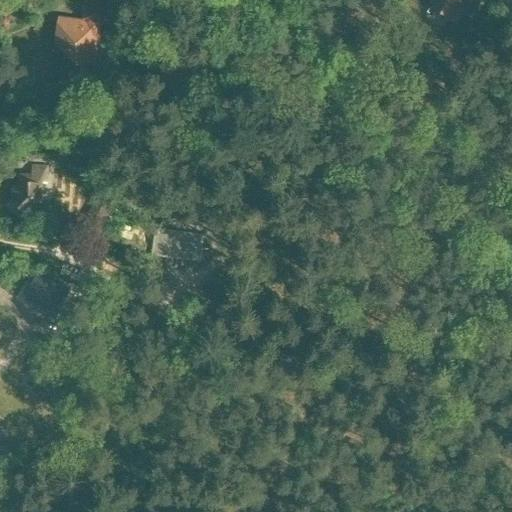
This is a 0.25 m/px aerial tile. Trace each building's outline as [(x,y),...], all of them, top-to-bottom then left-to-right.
[(434,0),(431,7),(442,12),(453,18),(458,8),(472,14),(479,0),(434,0)] [(58,17),(58,22),(66,32),(63,43),(75,56),(87,55),(95,63),(101,62),(97,22),(105,22),(103,6),(84,2),(81,21),(58,17)] [(41,181),(48,181),(47,167),(32,168),(33,174),(20,175),(21,182),(13,188),(13,198),(8,204),(23,220),(41,200),(41,181)] [(99,196),(89,214),(104,222),(113,204),(99,196)] [(157,228),(153,253),(200,260),(203,234),(157,228)] [(26,296),(62,309),(70,287),(35,274),(26,296)]
